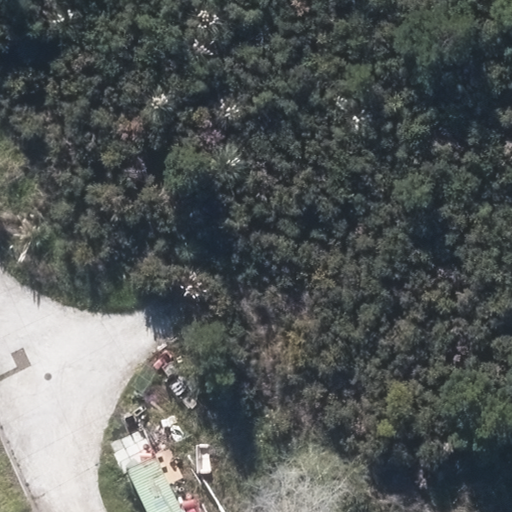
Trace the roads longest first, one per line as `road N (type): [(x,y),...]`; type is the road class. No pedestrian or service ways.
road 1 (track): [(0,350),(72,511)]
road 2 (track): [(23,402),(159,328)]
